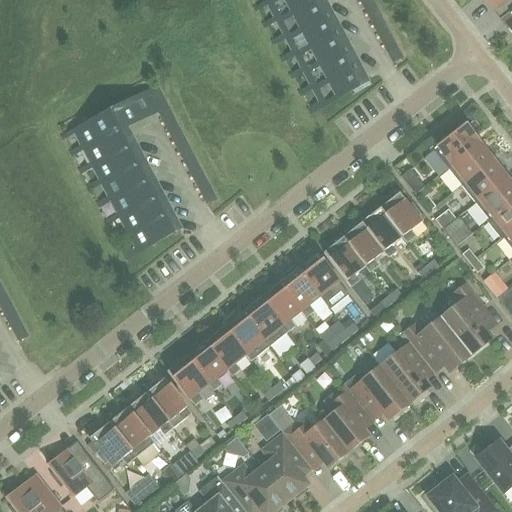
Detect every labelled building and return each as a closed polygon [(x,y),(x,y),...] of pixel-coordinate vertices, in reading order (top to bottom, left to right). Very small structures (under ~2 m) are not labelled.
[(400,58),(369,0),(272,0),(267,3),(322,107),(363,85),(317,0),(358,0),(392,62),(400,58)] [(511,0),(508,0),(500,6),(508,16),(501,21),(511,34),(511,0)] [(214,199),(155,89),(74,132),(138,253),(174,233),(120,132),(157,112),(205,204),(214,199)] [(448,169),(479,145),(465,127),(434,151),(448,169)] [(461,187),(493,162),(479,145),(448,169),(461,187)] [(475,204),(506,179),(493,162),(461,187),(475,204)] [(401,177),(415,195),(421,190),(424,188),(410,170),(401,177)] [(489,221),(511,202),(511,186),(506,179),(475,204),(488,220),(489,221)] [(421,190),(415,195),(420,202),(426,197),(421,190)] [(387,203),(380,209),(379,209),(402,238),(401,238),(406,244),(414,238),(409,232),(421,223),(417,218),(420,215),(411,204),(408,206),(396,191),(384,200),(387,203)] [(502,238),(511,230),(511,202),(489,221),(488,220),(486,222),(501,241),(503,239),(502,238)] [(379,209),(380,209),(377,205),(366,215),(368,218),(361,223),(361,224),(383,252),(383,253),(388,259),(396,253),(391,247),(401,238),(402,238),(379,209)] [(435,221),(442,230),(448,225),(441,216),(435,221)] [(361,224),(361,223),(359,220),(347,229),(350,232),(343,238),(342,238),(365,267),(364,267),(369,273),(377,267),(372,261),(383,253),(383,252),(361,224)] [(456,247),(462,242),(448,225),(442,230),(456,247)] [(511,250),(511,230),(502,238),(503,239),(511,250)] [(342,238),(343,238),(340,235),(329,244),(331,247),(323,254),(346,282),(351,288),(359,282),(354,276),(364,267),(365,267),(342,238)] [(469,264),(476,259),(468,250),(462,255),(469,264)] [(304,263),(297,269),(319,298),(324,304),(332,298),(327,292),(338,283),(313,251),(302,260),(304,263)] [(483,269),(476,259),(469,264),(477,274),(483,269)] [(433,261),(425,267),(430,273),(438,267),(433,261)] [(297,269),(295,266),(283,275),(286,278),(279,284),(278,284),(301,313),(305,319),(313,313),(308,307),(319,298),(297,269)] [(430,273),(425,267),(417,273),(422,280),(430,273)] [(500,280),(494,273),(483,282),(489,289),(500,280)] [(278,284),(279,284),(276,280),(265,290),(267,293),(260,298),(260,299),(287,333),(294,328),(289,322),(301,313),(278,284)] [(486,333),(495,326),(464,287),(454,295),(460,303),(440,319),(470,357),(491,340),(486,333)] [(26,337),(0,288),(0,308),(17,341),(26,337)] [(396,290),(388,296),(393,303),(401,296),(396,290)] [(510,303),(503,294),(497,299),(504,308),(510,303)] [(260,299),(260,298),(258,295),(246,304),(249,307),(242,313),(241,313),(269,348),(287,333),(260,299)] [(385,309),(393,303),(388,296),(380,303),(385,309)] [(241,313),(242,313),(239,310),(228,319),(230,322),(223,327),(223,328),(245,356),(246,356),(250,362),(269,348),(241,313)] [(470,357),(440,319),(420,335),(413,327),(403,335),(410,344),(434,375),(444,367),(449,374),(470,357)] [(223,328),(223,327),(221,324),(209,333),(212,337),(205,342),(204,342),(227,371),(232,377),(239,371),(235,365),(245,356),(223,328)] [(345,330),(350,337),(358,331),(353,324),(345,330)] [(345,330),(337,336),(343,343),(350,337),(345,330)] [(204,342),(205,342),(202,339),(191,348),(193,351),(186,357),(208,386),(208,385),(213,392),(221,386),(216,380),(227,371),(204,342)] [(334,339),(327,344),(333,351),(339,346),(334,339)] [(268,375),(294,350),(284,340),(258,365),(268,375)] [(429,389),(424,383),(434,375),(410,344),(379,368),(409,405),(412,403),(415,406),(428,395),(426,392),(429,389)] [(186,357),(184,353),(172,363),(175,366),(166,372),(189,401),(190,400),(195,406),(202,400),(197,394),(208,386),(186,357)] [(308,360),(313,366),(321,360),(316,353),(308,360)] [(305,372),(313,366),(308,360),(300,366),(305,372)] [(317,371),(313,366),(305,372),(309,377),(317,371)] [(409,405),(379,368),(366,378),(361,372),(344,386),(373,423),(383,415),(388,421),(392,419),(394,422),(408,411),(405,408),(409,405)] [(300,371),(292,377),(298,385),(306,379),(300,371)] [(280,400),(298,386),(293,379),(283,387),(284,389),(276,395),(280,400)] [(141,392),(144,395),(145,395),(172,429),(191,414),(186,408),(164,380),(156,386),(153,383),(141,392)] [(279,382),(271,389),(276,395),(284,389),(283,387),(279,382)] [(373,423),(344,386),(322,403),(332,415),(323,423),(348,454),(368,437),(363,431),(373,423)] [(269,401),(276,395),(271,389),(263,395),(269,401)] [(145,395),(144,395),(137,401),(135,398),(123,407),(125,410),(126,410),(149,438),(160,429),(165,435),(172,429),(145,395)] [(260,398),(253,403),(258,409),(265,404),(260,398)] [(126,410),(125,410),(119,415),(116,412),(104,422),(107,425),(107,424),(135,459),(154,444),(149,438),(126,410)] [(242,412),(234,418),(239,425),(247,418),(242,412)] [(348,454),(323,423),(314,430),(304,417),(283,434),(312,471),(322,463),(327,470),(348,454)] [(231,431),(239,425),(234,418),(226,425),(231,431)] [(195,421),(182,427),(188,439),(201,433),(195,421)] [(107,424),(107,425),(100,430),(98,427),(86,436),(98,451),(95,454),(104,466),(107,463),(111,468),(123,459),(128,464),(135,459),(107,424)] [(213,431),(220,439),(227,434),(221,425),(213,431)] [(312,471),(283,434),(261,451),(270,463),(261,470),(286,502),(293,497),(296,500),(307,491),(305,487),(307,486),(301,479),(312,471)] [(511,459),(498,442),(475,460),(503,495),(511,487),(511,459)] [(232,443),(215,461),(223,468),(240,450),(232,443)] [(199,446),(191,453),(196,459),(204,453),(199,446)] [(71,458),(66,452),(48,466),(53,473),(50,475),(60,488),(63,485),(73,498),(86,488),(98,503),(114,490),(82,450),(71,458)] [(196,459),(191,453),(183,459),(188,465),(196,459)] [(171,467),(170,465),(161,473),(171,486),(181,479),(171,467)] [(286,502),(261,470),(249,480),(240,468),(222,483),(221,483),(244,511),(259,511),(260,511),(280,511),(282,511),(280,508),(286,502)] [(244,511),(221,483),(222,483),(218,477),(199,492),(209,505),(199,511),(244,511)] [(135,507),(158,489),(158,488),(150,478),(135,491),(133,488),(125,494),(125,495),(135,507)] [(466,498),(451,479),(427,498),(438,511),(494,511),(477,489),(466,498)] [(6,500),(12,506),(9,509),(11,511),(63,511),(40,483),(30,491),(25,485),(6,500)] [(195,511),(188,502),(175,511),(195,511)]
